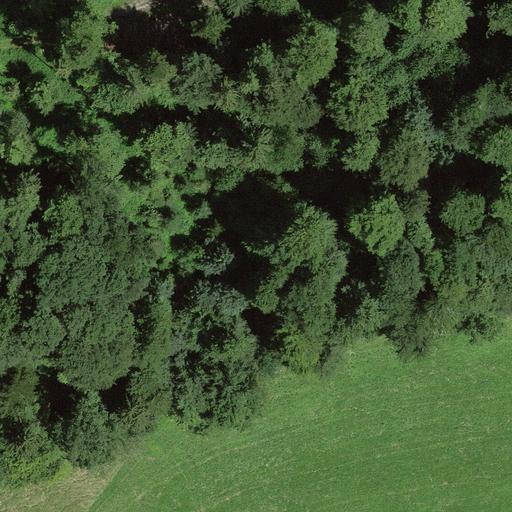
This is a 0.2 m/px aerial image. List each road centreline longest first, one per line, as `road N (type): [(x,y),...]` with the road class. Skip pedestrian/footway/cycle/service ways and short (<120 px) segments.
road 1 (track): [(511,264),(261,317)]
road 2 (track): [(186,0),(239,11),(353,0)]
road 3 (track): [(0,45),(152,0)]
